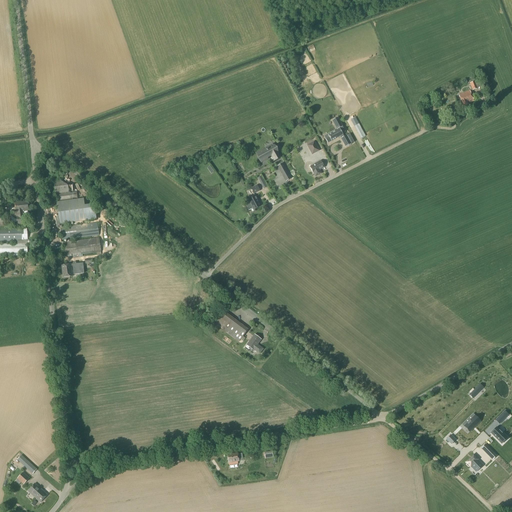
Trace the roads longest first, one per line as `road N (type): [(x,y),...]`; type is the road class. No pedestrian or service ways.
road 1 (unclassified): [(379,419),(32,141)]
road 2 (unclassified): [(94,467),(379,419)]
road 3 (unclassified): [(69,459),(35,181)]
road 4 (unknown): [(204,279),(290,197),(433,124)]
road 5 (unclassified): [(379,419),(511,346)]
road 6 (unclassified): [(32,141),(14,0)]
